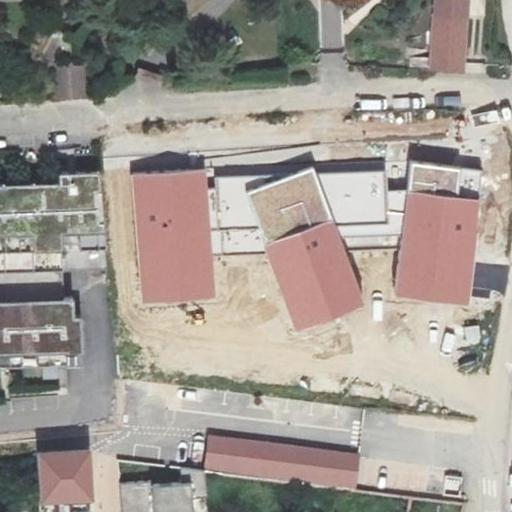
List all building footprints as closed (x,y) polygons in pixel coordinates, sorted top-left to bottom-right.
[(473,0),(444,0),(438,72),(468,74),(473,0)] [(68,57),(69,89),(95,88),(94,56),(68,57)] [(397,245),(392,292),(467,302),(472,256),(477,195),(480,167),(407,160),(404,186),(398,233),(397,245)] [(118,261),(110,161),(68,164),(69,172),(64,172),(64,180),(0,182),(0,357),(86,354),(86,344),(77,344),(75,297),(0,299),(0,291),(75,288),(74,262),(118,261)] [(264,179),(244,186),(255,227),(259,242),(261,248),(292,328),(363,301),(345,248),(341,236),(327,204),(315,171),(313,164),(264,179)] [(205,166),(128,170),(138,300),(214,295),(213,253),(251,250),(250,244),(225,245),(224,229),(220,230),(219,225),(216,224),(211,186),(208,186),(205,166)] [(385,168),(315,171),(327,204),(341,236),(345,248),(386,245),(385,233),(398,233),(404,186),(386,186),(385,168)] [(0,182),(64,180),(64,172),(0,174),(0,182)] [(214,186),(211,186),(216,224),(219,225),(220,230),(224,229),(255,227),(244,186),(264,179),(263,172),(213,175),(214,186)] [(94,344),(91,288),(75,288),(0,291),(0,299),(75,297),(77,344),(86,344),(94,344)] [(363,455),(209,434),(204,468),(358,489),(363,455)] [(94,449),(40,453),(44,506),(98,502),(94,449)] [(142,482),(117,482),(116,511),(188,511),(188,487),(143,489),(142,482)]
